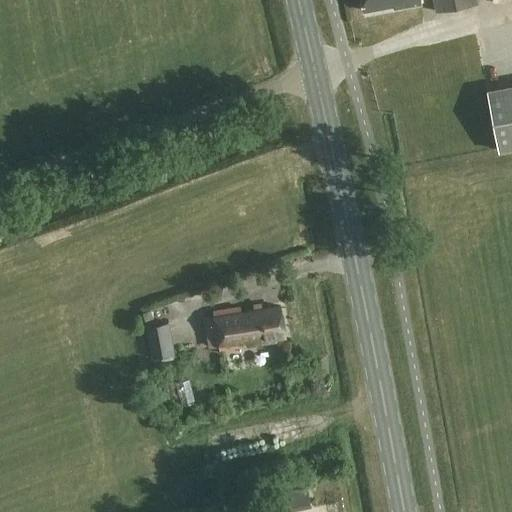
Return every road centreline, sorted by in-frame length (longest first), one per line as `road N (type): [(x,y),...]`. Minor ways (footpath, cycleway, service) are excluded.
road 1 (secondary): [(403,511),(317,75)]
road 2 (unclassified): [(317,75),(0,188)]
